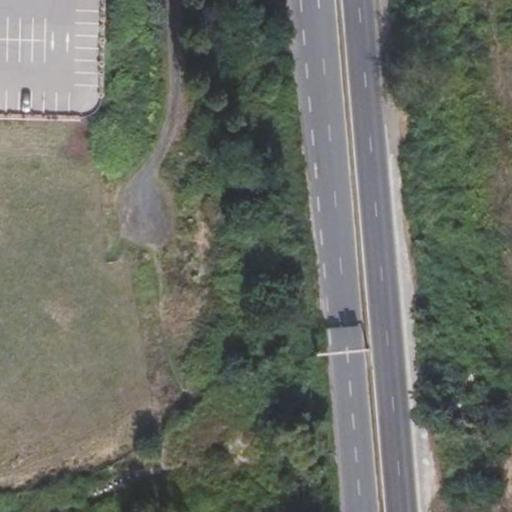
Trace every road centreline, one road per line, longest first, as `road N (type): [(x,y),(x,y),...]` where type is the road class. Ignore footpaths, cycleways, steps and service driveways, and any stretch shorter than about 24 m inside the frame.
road 1 (primary): [(310,0),(360,511)]
road 2 (primary): [(403,511),(363,0)]
